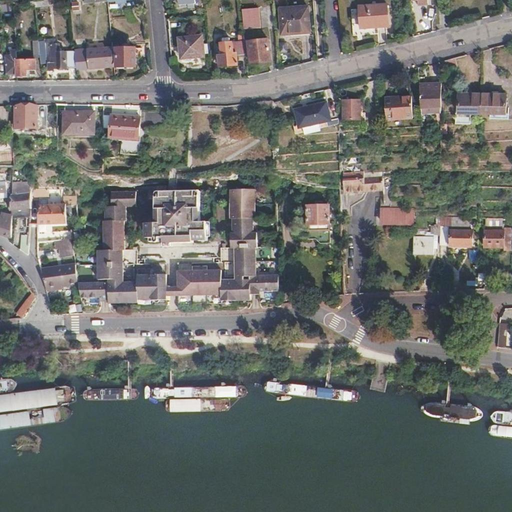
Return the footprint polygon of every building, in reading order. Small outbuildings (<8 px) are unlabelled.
[(238,0),(240,19),(257,17),(255,0),(238,0)] [(10,4),(1,5),(1,12),(11,11),(10,4)] [(361,28),(388,26),(387,5),(360,7),(361,28)] [(308,6),(280,9),(282,33),(310,31),(308,6)] [(233,53),(243,53),(242,42),(242,40),(231,40),(230,36),(224,37),(224,42),(222,42),(223,54),(221,54),(222,66),(233,65),(233,53)] [(182,59),(204,57),(202,37),(180,39),(182,59)] [(248,62),(268,60),(269,60),(266,38),(246,41),(248,62)] [(34,55),(41,55),(41,53),(40,44),(23,46),(24,51),(34,50),(34,55)] [(54,69),(77,68),(75,52),(59,53),(59,45),(50,45),(50,63),(49,63),(49,71),(54,71),(54,69)] [(135,66),(135,47),(117,47),(117,67),(135,66)] [(77,71),(114,68),(113,49),(75,52),(77,68),(77,71)] [(6,57),(8,74),(18,74),(17,62),(16,50),(14,50),(14,52),(13,52),(13,57),(6,57)] [(455,59),(442,62),(442,71),(457,67),(455,59)] [(18,74),(18,78),(28,77),(28,72),(35,72),(34,60),(17,62),(18,74)] [(419,83),(420,92),(421,110),(442,110),(442,83),(419,83)] [(481,114),(481,94),(459,94),(459,114),(481,114)] [(505,94),(481,94),(481,114),(505,114),(505,94)] [(385,99),(387,120),(413,118),(411,97),(385,99)] [(360,101),(344,101),(344,126),(360,126),(360,101)] [(326,103),(295,111),(300,129),(330,121),(326,103)] [(39,106),(17,106),(17,129),(39,129),(39,106)] [(95,112),(65,112),(65,134),(95,135),(95,112)] [(139,138),(141,116),(112,114),(111,138),(133,140),(134,138),(139,138)] [(459,115),(458,123),(471,124),(471,115),(459,115)] [(16,162),(15,138),(0,139),(2,162),(16,162)] [(383,175),(340,180),(341,194),(385,189),(383,175)] [(0,204),(4,205),(5,193),(11,193),(11,191),(9,191),(8,180),(0,179),(0,204)] [(13,218),(32,214),(32,201),(33,192),(29,192),(29,182),(14,182),(14,195),(13,195),(12,211),(13,211),(12,215),(13,215),(13,218)] [(281,286),(281,272),(258,273),(256,243),(258,243),(257,229),(253,228),(253,215),(255,214),(253,184),(228,185),(230,215),(232,216),(232,230),(231,230),(232,245),(235,245),(237,274),(245,273),(250,273),(250,277),(245,277),(237,278),(222,278),(221,269),(177,272),(177,288),(178,296),(222,294),(222,300),(252,299),(252,294),(261,294),(260,291),(274,291),(274,287),(281,286)] [(33,192),(32,201),(40,201),(40,197),(62,197),(61,188),(33,189),(33,192)] [(77,204),(76,195),(68,195),(68,204),(68,205),(77,204)] [(102,283),(109,283),(123,282),(122,255),(124,255),(122,225),(124,225),(123,210),(134,209),(133,195),(109,196),(110,210),(103,211),(104,224),(101,224),(103,253),(101,254),(102,283)] [(149,231),(149,247),(164,246),(164,251),(194,250),(193,245),(208,244),(207,229),(199,229),(198,196),(153,198),(155,230),(149,231)] [(310,206),(311,230),(328,230),(327,224),(331,224),(331,205),(329,205),(330,204),(326,203),(326,202),(318,202),(318,206),(310,206)] [(39,225),(67,224),(66,214),(66,204),(39,205),(39,225)] [(66,214),(78,214),(77,204),(68,205),(68,204),(66,204),(66,214)] [(384,224),(415,223),(415,211),(415,208),(384,209),(384,224)] [(12,238),(13,218),(13,215),(12,215),(2,213),(0,220),(0,219),(0,233),(7,236),(12,238)] [(469,218),(453,218),(453,227),(469,227),(469,218)] [(488,218),(488,227),(504,227),(504,218),(488,218)] [(431,234),(441,234),(441,224),(432,225),(431,234)] [(472,230),(451,230),(451,247),(472,247),(472,230)] [(487,231),(486,246),(504,247),(504,231),(487,231)] [(29,255),(30,234),(23,233),(22,250),(29,255)] [(415,237),(415,254),(434,254),(434,237),(415,237)] [(73,239),(60,240),(62,257),(75,256),(73,239)] [(83,243),(75,244),(76,253),(84,252),(83,243)] [(46,289),(59,286),(79,283),(76,263),(41,269),(46,289)] [(88,298),(88,301),(100,300),(100,303),(109,303),(109,305),(138,304),(138,302),(153,301),(153,302),(167,301),(166,297),(166,289),(166,277),(136,278),(136,284),(123,285),(109,286),(80,287),(81,298),(88,298)] [(166,297),(178,296),(177,288),(166,289),(166,297)] [(17,314),(21,317),(35,298),(32,292),(17,314)] [(511,330),(499,330),(499,347),(510,348),(511,330)]
